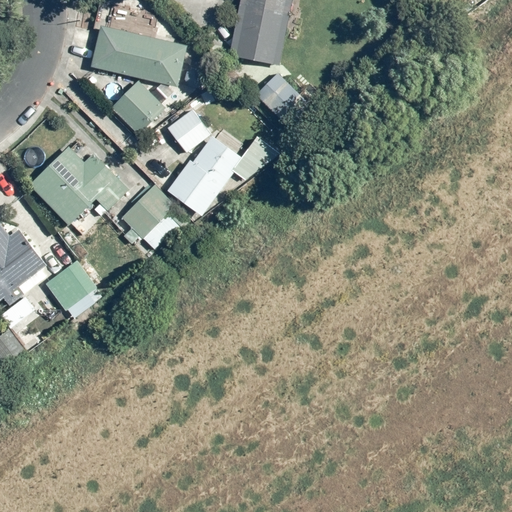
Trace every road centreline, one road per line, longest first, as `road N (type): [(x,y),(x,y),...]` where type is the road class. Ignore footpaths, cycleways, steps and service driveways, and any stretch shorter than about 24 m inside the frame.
road 1 (unknown): [(231,445),(237,408),(326,343),(366,332),(511,356)]
road 2 (unknown): [(95,511),(175,450),(231,445),(273,475),(283,511)]
road 3 (residential): [(43,0),(32,67),(0,109)]
